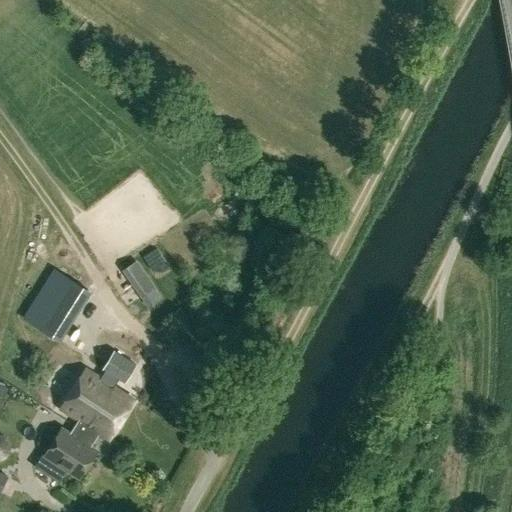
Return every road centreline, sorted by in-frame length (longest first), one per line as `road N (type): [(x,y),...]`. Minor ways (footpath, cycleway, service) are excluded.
road 1 (track): [(261,387),(474,0)]
road 2 (track): [(445,265),(314,511)]
road 3 (track): [(217,450),(76,244)]
road 4 (unclassified): [(183,511),(261,387)]
